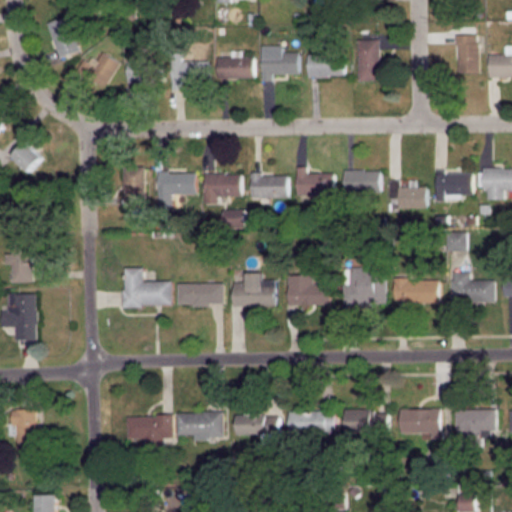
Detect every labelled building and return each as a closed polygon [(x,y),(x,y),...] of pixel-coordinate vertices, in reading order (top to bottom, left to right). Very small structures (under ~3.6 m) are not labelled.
[(80,50),(69,15),(48,21),(58,56),(80,50)] [(479,33),(457,34),(459,72),(481,71),(479,33)] [(359,36),(380,35),(381,76),(359,76),(359,36)] [(262,42),(283,42),(283,48),(299,48),(299,69),(273,70),(273,77),(263,77),(262,42)] [(308,50),(345,50),(345,73),(309,74),(308,62),(308,50)] [(490,50),(511,50),(511,71),(510,72),(510,73),(490,74),(490,50)] [(105,86),(121,62),(103,51),(96,62),(86,55),(77,69),(105,86)] [(218,53),(254,52),(255,74),(218,75),(218,53)] [(128,81),(150,80),(149,58),(127,59),(128,81)] [(182,88),(182,81),(209,81),(209,60),(172,59),(171,88),(182,88)] [(14,154),(29,170),(43,157),(27,140),(14,154)] [(144,206),(145,165),(124,165),(123,206),(144,206)] [(333,171),(307,172),(307,165),(297,166),(297,194),(334,193),(333,171)] [(488,198),(505,198),(505,189),(511,189),(511,167),(484,166),(483,190),(488,190),(488,198)] [(344,191),(381,191),(381,169),(344,169),(344,191)] [(197,171),(159,171),(159,205),(173,204),(172,193),(197,193),(197,171)] [(288,175),(260,174),(260,171),(251,171),(251,196),(288,196),(288,175)] [(447,193),(474,193),(474,171),(437,171),(438,199),(447,199),(447,193)] [(241,195),(242,173),(205,172),(205,202),(218,203),(218,195),(241,195)] [(401,186),(401,179),(390,179),(390,197),(399,197),(400,207),(428,207),(427,185),(401,186)] [(245,226),(245,208),(223,208),(223,226),(245,226)] [(469,249),(469,230),(453,230),(453,249),(469,249)] [(7,263),(13,262),(13,281),(34,281),(33,238),(12,238),(12,253),(6,253),(7,263)] [(126,285),(124,285),(124,303),(144,303),(144,300),(173,300),(173,277),(144,277),(144,263),(125,264),(126,285)] [(344,283),(344,303),(387,302),(387,265),(351,266),(351,283),(344,283)] [(234,278),(235,302),(277,301),(276,276),(264,276),(263,267),(247,268),(248,278),(234,278)] [(455,269),(456,298),(497,297),(497,277),(480,277),(480,269),(455,269)] [(290,272),(290,301),(331,300),(331,280),(315,280),(315,272),(290,272)] [(396,274),(396,299),(442,298),(441,276),(410,277),(410,274),(396,274)] [(179,279),(179,299),(194,299),(194,302),(211,302),(211,299),(225,299),(225,279),(179,279)] [(38,338),(37,292),(8,292),(9,310),(2,310),(2,325),(16,325),(16,339),(38,338)] [(36,407),(11,408),(11,434),(17,434),(18,452),(38,452),(36,407)] [(178,410),(178,430),(195,430),(195,436),(209,436),(209,433),(225,433),(225,407),(205,407),(205,409),(178,410)] [(443,437),(443,407),(402,408),(402,432),(432,431),(432,437),(443,437)] [(497,408),(456,408),(457,431),(475,431),(475,438),(492,437),(492,429),(497,429),(497,408)] [(346,410),(347,432),(390,431),(390,409),(346,410)] [(128,413),(128,434),(145,434),(145,444),(165,443),(165,434),(174,433),(174,410),(157,411),(157,412),(128,413)] [(291,410),(290,430),(336,431),(337,410),(291,410)] [(237,433),(280,432),(280,414),(237,414),(237,433)] [(459,511),(476,510),(476,492),(459,492),(459,511)] [(57,511),(58,493),(37,493),(36,511),(57,511)]
